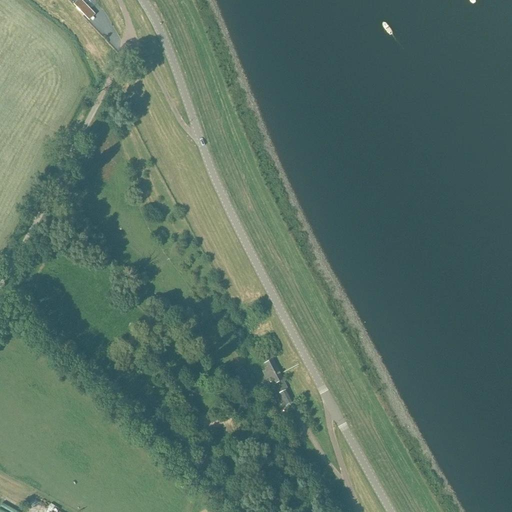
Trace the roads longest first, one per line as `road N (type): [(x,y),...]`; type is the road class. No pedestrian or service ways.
road 1 (unclassified): [(330,403),(220,192),(201,139)]
road 2 (unclassified): [(0,285),(133,37)]
road 3 (unclassified): [(201,139),(143,0)]
road 4 (unclassified): [(392,511),(330,403)]
road 5 (unclassified): [(201,139),(184,126),(133,37)]
